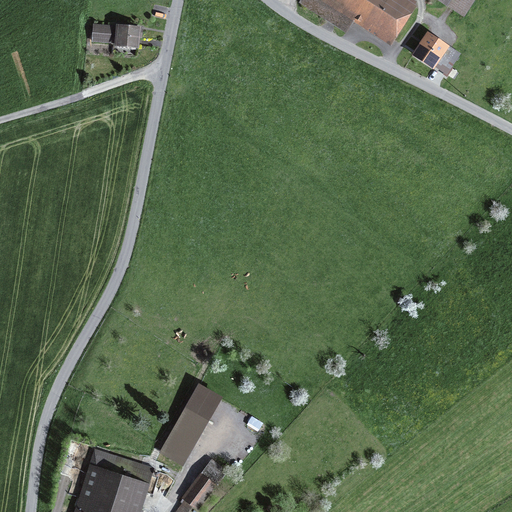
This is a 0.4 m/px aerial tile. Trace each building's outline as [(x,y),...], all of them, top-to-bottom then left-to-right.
[(355,14),(389,36),(407,9),(407,8),(412,0),(411,0),(304,0),(302,4),(327,20),(328,18),(345,29),(355,14)] [(438,0),(447,5),(450,0),(459,0),(454,10),(462,15),(471,0),(438,0)] [(112,26),(94,25),(92,41),(110,42),(112,26)] [(137,47),(139,29),(119,26),(117,45),(137,47)] [(428,33),(414,53),(446,74),(459,54),(428,33)] [(162,452),(182,463),(207,419),(187,408),(162,452)] [(139,511),(150,477),(144,475),(146,468),(95,452),(75,511),(88,511),(89,511),(139,511)] [(184,498),(197,508),(224,472),(211,462),(184,498)] [(186,511),(190,508),(184,503),(177,511),(186,511)]
